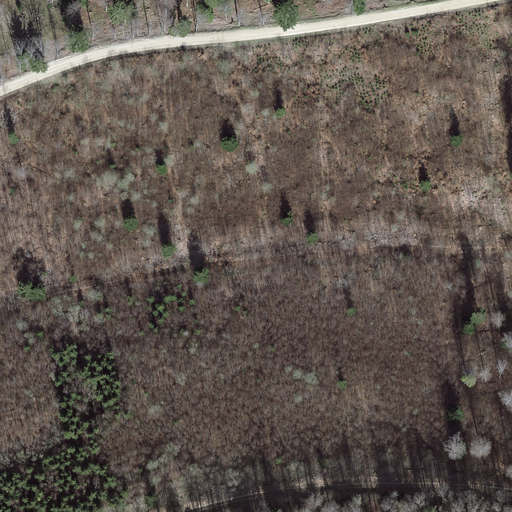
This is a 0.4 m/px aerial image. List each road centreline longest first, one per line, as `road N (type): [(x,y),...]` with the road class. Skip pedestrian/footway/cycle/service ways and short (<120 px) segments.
road 1 (track): [(0,90),(122,53),(453,0)]
road 2 (track): [(511,497),(335,481),(271,487),(207,511)]
